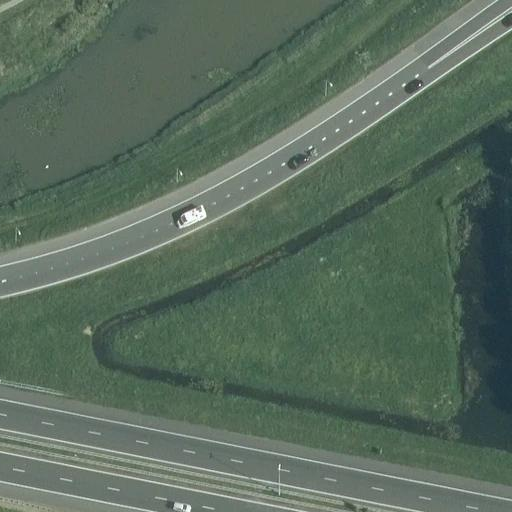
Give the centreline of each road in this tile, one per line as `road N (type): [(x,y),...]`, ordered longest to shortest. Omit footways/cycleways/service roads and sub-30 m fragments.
road 1 (motorway): [(491,511),(0,414)]
road 2 (motorway): [(425,70),(221,201),(96,256),(0,283)]
road 3 (motorway): [(0,462),(256,511)]
